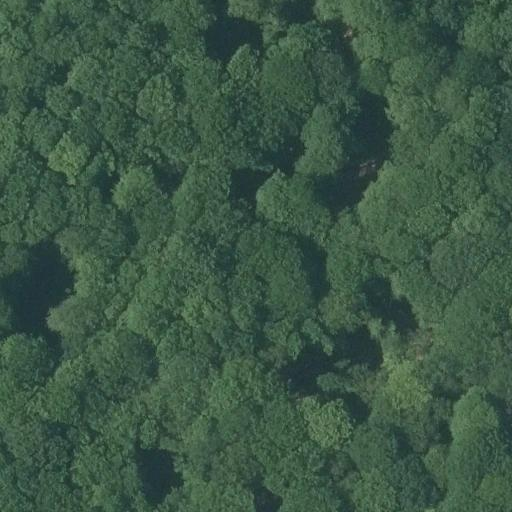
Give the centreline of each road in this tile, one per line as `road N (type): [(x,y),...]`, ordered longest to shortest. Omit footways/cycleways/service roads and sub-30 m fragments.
road 1 (track): [(340,511),(218,162)]
road 2 (track): [(218,162),(0,281)]
road 3 (track): [(340,0),(511,125)]
road 4 (track): [(218,162),(170,0)]
